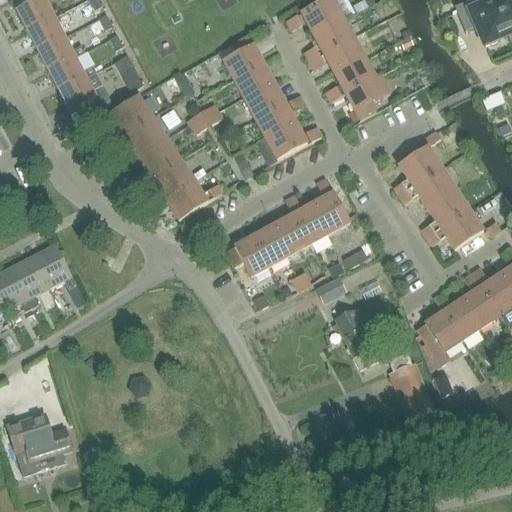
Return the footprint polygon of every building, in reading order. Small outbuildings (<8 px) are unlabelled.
[(16,14),(27,34),(53,21),(42,0),(16,14)] [(94,14),(101,10),(95,0),(91,0),(88,2),(94,14)] [(499,41),(507,37),(490,0),(477,0),(454,10),(465,36),(465,35),(465,34),(476,29),(485,49),(500,43),(499,41)] [(511,0),(490,0),(507,37),(511,35),(511,0)] [(311,37),(341,21),(330,1),(301,17),(311,37)] [(105,34),(112,30),(105,19),(98,23),(105,34)] [(292,33),(301,28),(296,19),(287,25),(292,33)] [(60,34),(53,21),(27,34),(37,55),(63,41),(77,34),(73,26),(60,34)] [(352,42),(341,21),(311,37),(323,58),(352,42)] [(115,54),(122,51),(116,39),(109,43),(115,54)] [(70,54),(63,41),(37,55),(48,75),(74,62),(85,57),(81,49),(70,54)] [(237,58),(223,66),(233,85),(263,69),(252,49),(252,50),(247,41),(232,49),(237,58)] [(352,42),(323,58),(333,77),(363,61),(352,42)] [(304,57),(309,65),(318,61),(313,52),(304,57)] [(126,60),(114,66),(120,78),(133,72),(126,60)] [(318,61),(309,65),(314,73),(322,69),(318,61)] [(373,80),(363,61),(333,77),(344,97),(373,80)] [(85,83),(95,77),(96,77),(91,68),(81,74),(74,62),(48,75),(59,96),(85,83)] [(244,105),(274,89),(263,69),(233,85),(244,105)] [(85,83),(59,96),(70,116),(96,102),(106,97),(95,77),(85,83)] [(389,97),(379,77),(373,80),(344,97),(355,116),(360,125),(375,117),(370,108),(384,100),(389,97)] [(255,125),(284,109),(274,89),(244,105),(255,125)] [(331,106),(340,101),(335,91),(326,96),(331,106)] [(294,114),(303,109),(298,100),(290,105),(294,114)] [(110,149),(151,122),(137,101),(109,119),(118,133),(105,141),(110,149)] [(195,139),(223,121),(214,108),(186,126),(195,139)] [(284,109),(255,125),(266,144),(295,129),(284,109)] [(151,122),(110,149),(115,157),(128,149),(137,162),(165,143),(151,122)] [(306,149),(295,129),(266,144),(259,148),(270,168),(306,149)] [(312,145),(321,141),(316,131),(307,136),(312,145)] [(426,143),(430,149),(440,143),(436,136),(426,143)] [(165,143),(137,162),(146,175),(132,183),(137,192),(179,164),(165,143)] [(394,192),(399,200),(440,172),(426,151),(398,170),(407,183),(394,192)] [(193,186),(179,164),(137,192),(143,199),(156,191),(165,204),(193,186)] [(440,172),(399,200),(404,208),(418,199),(426,212),(454,194),(440,172)] [(325,183),(316,188),(324,202),(313,208),(329,238),(349,227),(325,183)] [(201,199),(193,186),(165,204),(179,225),(221,197),(216,189),(201,199)] [(421,234),(427,242),(468,215),(454,194),(426,212),(435,225),(421,234)] [(310,248),(329,238),(313,208),(302,215),(294,200),(285,205),(292,220),(294,219),(310,248)] [(482,236),(468,215),(427,242),(432,250),(445,241),(454,255),(482,236)] [(292,220),(274,230),(290,259),(310,248),(294,219),(292,220)] [(486,233),(490,240),(500,234),(496,227),(486,233)] [(290,259),(274,230),(254,241),(270,270),(290,259)] [(250,281),(270,270),(254,241),(234,252),(226,256),(234,272),(243,267),(250,281)] [(32,260),(49,292),(63,284),(68,293),(76,289),(55,248),(32,260)] [(510,272),(498,280),(511,301),(511,257),(509,253),(500,259),(510,272)] [(34,300),(49,292),(32,260),(10,271),(32,312),(39,308),(34,300)] [(327,277),(342,272),(338,261),(324,266),(327,277)] [(36,321),(32,312),(10,271),(0,276),(0,305),(5,315),(20,307),(29,325),(36,321)] [(469,280),(496,322),(498,320),(505,330),(511,324),(511,302),(498,280),(489,286),(480,272),(469,280)] [(290,285),(297,297),(311,288),(305,277),(290,285)] [(476,335),(496,322),(469,280),(463,284),(473,297),(457,307),(476,335)] [(323,306),(344,295),(338,283),(317,294),(323,306)] [(455,349),(476,335),(457,307),(451,311),(443,298),(434,304),(442,317),(437,320),(455,349)] [(353,314),(334,323),(359,373),(378,364),(353,314)] [(444,356),(455,349),(437,320),(424,329),(425,329),(416,334),(426,349),(423,351),(438,373),(449,365),(444,356)] [(388,377),(406,422),(432,411),(414,367),(388,377)] [(440,402),(453,397),(446,377),(432,382),(440,402)] [(45,418),(6,430),(15,457),(26,454),(30,467),(49,462),(71,455),(64,432),(50,436),(45,418)]
